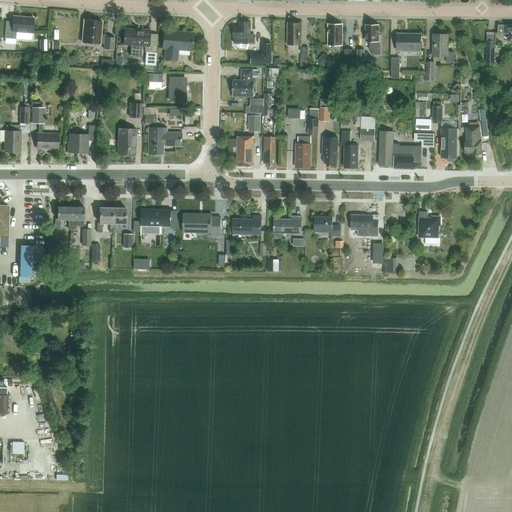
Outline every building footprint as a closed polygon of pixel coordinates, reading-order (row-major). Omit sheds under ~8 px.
[(33,34),(34,19),(13,17),(13,22),(6,22),(5,39),(16,40),(17,39),(30,40),(32,39),(33,34)] [(114,50),(115,37),(105,37),(106,35),(100,34),(102,21),(85,20),(83,43),(105,45),(104,49),(114,50)] [(254,43),(254,35),(250,35),(250,22),(240,22),(239,27),(234,27),(234,38),(248,38),(248,43),(254,43)] [(301,45),(301,23),(288,23),(288,45),(301,45)] [(342,46),(342,25),(329,25),(329,46),(342,46)] [(511,41),(511,25),(506,25),(506,26),(499,26),(498,34),(509,34),(509,41),(511,41)] [(381,54),(381,42),(381,35),(379,35),(379,30),(379,26),(366,26),(366,42),(370,42),(370,50),(372,50),(372,54),(381,54)] [(142,30),(125,29),(123,44),(131,45),(130,57),(140,58),(142,46),(145,46),(145,52),(156,53),(157,43),(150,42),(151,30),(142,29),(142,30)] [(192,51),(193,33),(164,31),(163,49),(166,49),(165,59),(177,60),(178,50),(192,51)] [(421,51),(421,34),(397,34),(397,51),(421,51)] [(454,62),(454,52),(448,52),(448,34),(433,34),(433,56),(447,56),(447,62),(454,62)] [(495,66),(495,42),(487,42),(486,66),(495,66)] [(250,55),(250,64),(270,64),(270,44),(261,44),(261,55),(250,55)] [(156,62),(156,53),(146,52),(145,65),(155,66),(156,62)] [(78,54),(69,57),(73,64),(81,60),(78,54)] [(323,54),(316,62),(323,67),(329,59),(323,54)] [(400,70),(400,58),(392,58),(392,78),(400,78),(400,70)] [(434,71),(434,61),(427,61),(427,72),(425,72),(425,79),(434,79),(434,71)] [(233,80),(233,96),(254,97),(254,81),(253,81),(253,77),(258,77),(259,70),(253,70),(241,70),(241,80),(233,80)] [(162,82),(162,74),(148,74),(148,82),(162,82)] [(185,101),(185,79),(170,79),(170,101),(185,101)] [(264,115),(272,115),(272,94),(265,94),(264,115)] [(263,113),(263,99),(250,99),(250,106),(246,106),(245,113),(263,113)] [(329,104),(329,99),(321,99),(321,104),(321,107),(329,107),(329,104)] [(130,104),(129,118),(142,119),(142,104),(130,104)] [(28,124),(29,107),(19,106),(19,123),(28,124)] [(330,108),(320,107),(320,121),(329,122),(330,108)] [(434,107),(433,107),(433,124),(442,124),(443,107),(442,107),(434,107)] [(33,108),(32,124),(39,124),(39,134),(37,134),(37,149),(58,149),(58,134),(43,134),(43,124),(44,124),(45,108),(33,108)] [(310,119),(320,119),(320,109),(310,109),(310,119)] [(332,113),(332,122),(341,122),(341,114),(332,113)] [(145,115),(145,124),(154,124),(154,115),(145,115)] [(261,132),(261,115),(249,115),(249,132),(261,132)] [(375,129),(376,118),(362,117),(361,129),(361,139),(375,140),(375,129)] [(320,119),(310,119),(309,119),(309,135),(319,135),(320,119)] [(431,120),(416,119),(416,130),(431,130),(431,120)] [(0,130),(0,140),(5,141),(4,152),(19,152),(20,126),(6,125),(6,130),(0,130)] [(94,140),(94,125),(88,125),(88,134),(69,133),(69,142),(68,142),(68,152),(87,153),(88,140),(94,140)] [(473,154),(482,154),(481,141),(480,141),(480,126),(467,127),(465,127),(466,141),(465,141),(465,153),(473,153),(473,154)] [(182,146),(182,133),(167,132),(167,128),(150,127),(149,154),(163,154),(163,146),(182,146)] [(135,156),(137,130),(119,129),(118,155),(135,156)] [(442,129),(441,158),(447,158),(447,159),(447,161),(449,162),(453,162),(455,161),(456,159),(456,158),(457,158),(457,129),(442,129)] [(358,169),(358,145),(350,145),(350,131),(342,131),(342,145),(345,145),(344,168),(358,169)] [(401,144),(401,139),(394,138),(394,132),(380,131),(379,166),(392,166),(392,165),(394,165),(394,169),(414,170),(414,162),(421,162),(422,147),(400,146),(400,144),(401,144)] [(414,133),(414,141),(422,141),(422,147),(434,147),(434,134),(414,133)] [(253,166),(254,137),(238,136),(237,165),(253,166)] [(265,137),(264,163),(267,163),(267,166),(275,167),(276,138),(265,137)] [(296,143),(296,167),(311,168),(311,137),(298,137),(298,143),(296,143)] [(323,138),(322,156),(324,156),(324,163),(327,163),(327,167),(337,167),(338,138),(323,138)] [(0,237),(8,238),(9,206),(0,205),(0,237)] [(71,219),(71,207),(57,206),(57,219),(55,219),(55,228),(60,228),(61,219),(69,219),(71,219)] [(76,226),(84,226),(84,207),(71,207),(71,219),(69,219),(68,229),(76,229),(76,226)] [(97,223),(97,232),(102,232),(102,224),(110,224),(112,224),(113,208),(99,208),(99,223),(97,223)] [(110,224),(110,232),(115,233),(115,224),(125,224),(126,208),(113,208),(112,224),(110,224)] [(171,228),(171,209),(142,208),(141,233),(161,234),(162,228),(171,228)] [(428,218),(428,212),(420,212),(419,237),(426,238),(426,244),(438,244),(438,238),(439,226),(440,226),(441,217),(432,217),(432,218),(428,218)] [(221,236),(221,217),(205,217),(205,214),(183,214),(183,231),(211,232),(211,236),(221,236)] [(378,232),(378,220),(372,220),(372,216),(352,215),(351,230),(372,230),(372,232),(378,232)] [(261,235),(261,216),(252,216),(252,219),(233,219),(233,234),(261,235)] [(302,234),(302,217),(290,217),(290,220),(274,219),(274,238),(282,238),(282,233),(302,234)] [(341,236),(341,226),(332,226),(333,218),(314,217),(314,231),(331,232),(331,236),(341,236)] [(90,245),(91,230),(82,229),(82,245),(90,245)] [(133,248),(133,234),(124,234),(123,248),(133,248)] [(47,240),(47,250),(57,250),(57,240),(47,240)] [(92,244),(92,261),(101,262),(101,245),(92,244)] [(21,245),(20,277),(30,277),(32,277),(33,246),(21,245)] [(385,258),(385,273),(398,274),(398,258),(385,258)] [(134,260),(134,270),(149,270),(149,260),(134,260)] [(280,262),(280,260),(268,260),(268,271),(282,271),(282,262),(280,262)] [(67,356),(67,364),(76,364),(77,356),(67,356)] [(13,442),(13,454),(24,454),(24,442),(13,442)]
